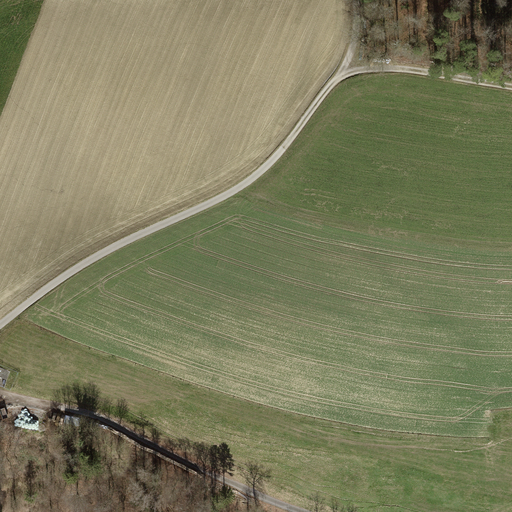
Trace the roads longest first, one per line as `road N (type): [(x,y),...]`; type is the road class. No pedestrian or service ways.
road 1 (track): [(0,325),(69,272),(257,174),(338,77)]
road 2 (track): [(303,511),(103,419),(0,392)]
road 3 (track): [(338,77),(404,68),(511,86)]
